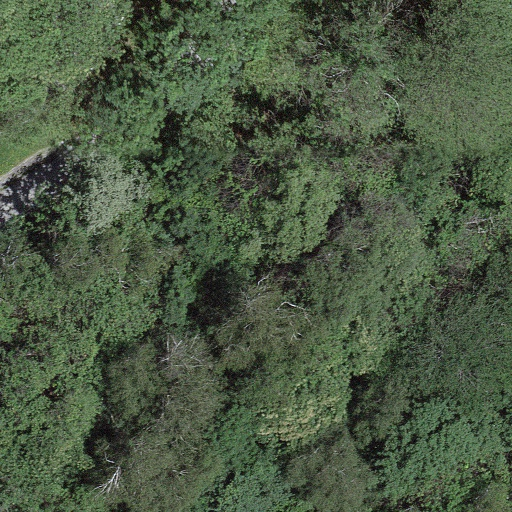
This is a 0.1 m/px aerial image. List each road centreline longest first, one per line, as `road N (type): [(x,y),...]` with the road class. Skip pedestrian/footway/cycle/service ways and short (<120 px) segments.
road 1 (unclassified): [(242,0),(188,69),(120,131),(0,209)]
road 2 (unclassified): [(0,109),(43,92),(71,65),(108,0)]
